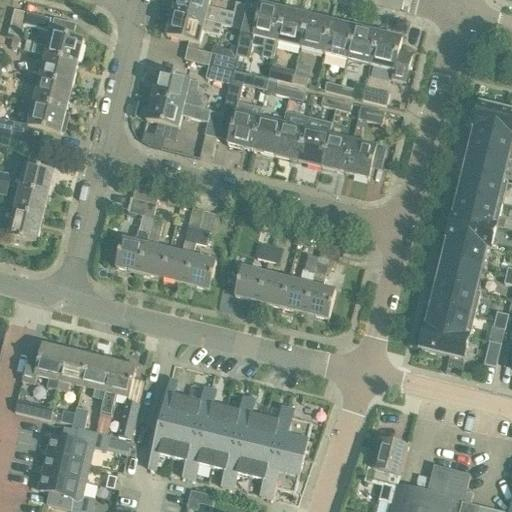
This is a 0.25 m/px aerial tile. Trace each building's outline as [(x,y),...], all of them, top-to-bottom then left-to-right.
[(219,14),(208,11),(210,0),(175,0),(172,14),(232,28),(243,31),(249,6),(236,3),(233,15),(219,11),(219,14)] [(239,50),(237,58),(250,61),(253,47),(264,50),(262,59),(273,61),(277,45),(284,13),(262,7),(261,7),(258,17),(247,14),(243,31),(239,49),(239,50)] [(8,40),(13,41),(15,36),(23,38),(25,27),(24,26),(27,14),(15,11),(9,34),(10,34),(8,40)] [(307,18),(284,13),(277,45),(299,51),(307,18)] [(51,20),(27,14),(24,26),(25,27),(48,32),(51,20)] [(232,30),(232,28),(172,14),(166,38),(199,46),(202,34),(220,38),(222,28),(232,30)] [(299,51),(323,57),(331,23),(307,18),(299,51)] [(32,55),(46,58),(79,67),(85,43),(74,40),(77,28),(55,22),(49,49),(35,45),(32,55)] [(323,57),(346,62),(354,29),(331,23),(323,57)] [(346,62),(370,68),(378,35),(354,29),(346,62)] [(412,58),(399,55),(402,41),(378,35),(370,68),(393,73),(391,81),(405,85),(412,58)] [(15,36),(13,41),(11,49),(19,51),(23,38),(15,36)] [(233,74),(239,50),(239,49),(232,48),(230,52),(213,48),(212,56),(211,56),(209,68),(233,74)] [(46,58),(41,82),(74,90),(79,67),(46,58)] [(278,83),(291,86),(293,76),(295,77),(296,73),(272,67),(269,81),(278,83)] [(205,81),(230,87),(233,74),(209,68),(205,81)] [(157,74),(151,99),(184,107),(184,106),(203,111),(206,99),(196,96),(199,84),(190,82),(157,74)] [(233,74),(230,87),(227,98),(240,102),(246,77),(233,74)] [(291,86),(305,90),(308,80),(295,77),(293,76),(291,86)] [(273,96),(288,100),(290,91),(278,88),(279,85),(278,85),(278,83),(269,81),(266,94),(274,96),(273,96)] [(41,82),(35,106),(68,114),(74,90),(41,82)] [(324,94),(338,97),(340,88),(326,84),(324,94)] [(338,97),(351,101),(354,91),(340,88),(338,97)] [(361,103),(386,109),(389,96),(364,90),(361,103)] [(290,91),(288,100),(290,100),(304,104),(306,96),(306,95),(290,91)] [(227,98),(223,116),(234,119),(235,115),(237,115),(239,105),(240,102),(227,98)] [(211,113),(184,106),(184,107),(151,99),(145,123),(158,126),(166,128),(168,128),(178,131),(181,117),(207,124),(204,137),(216,140),(222,117),(211,114),(211,113)] [(320,108),(335,111),(337,103),(322,100),(320,108)] [(348,114),(350,106),(337,103),(335,111),(348,114)] [(234,119),(227,148),(251,154),(259,120),(260,121),(263,111),(239,105),(237,115),(235,115),(234,119)] [(35,106),(29,129),(62,137),(63,136),(65,137),(69,123),(66,122),(68,114),(35,106)] [(511,114),(480,107),(475,130),(511,138),(511,114)] [(381,127),(384,115),(360,109),(357,121),(381,127)] [(281,126),(273,159),(298,165),(306,132),(308,120),(297,118),(294,129),(281,126)] [(14,124),(0,120),(0,133),(11,136),(25,140),(28,129),(14,125),(14,124)] [(251,154),(273,159),(281,126),(260,121),(259,120),(251,154)] [(158,126),(155,136),(166,139),(168,128),(166,128),(158,126)] [(511,138),(475,130),(474,130),(475,131),(470,153),(508,162),(511,163),(511,138)] [(298,165),(321,171),(329,137),(306,132),(298,165)] [(0,146),(8,148),(11,136),(0,133),(0,146)] [(321,171),(343,176),(352,143),(329,137),(321,171)] [(368,182),(376,148),(352,143),(343,176),(368,182)] [(508,162),(470,153),(465,173),(503,182),(508,162)] [(30,156),(27,168),(46,173),(49,160),(30,156)] [(27,168),(18,166),(15,179),(11,178),(8,188),(21,191),(21,192),(49,198),(51,189),(54,190),(57,177),(54,176),(54,175),(46,173),(27,168)] [(503,182),(465,173),(459,196),(502,206),(508,184),(503,182)] [(0,175),(0,186),(8,188),(11,178),(0,175)] [(0,197),(6,199),(8,188),(0,186),(0,197)] [(21,192),(15,214),(43,221),(49,198),(21,192)] [(502,206),(459,196),(454,217),(453,217),(453,218),(504,230),(506,222),(499,220),(502,206)] [(123,242),(116,270),(140,276),(154,221),(156,211),(132,205),(129,215),(143,218),(137,245),(123,242)] [(0,210),(0,220),(1,221),(0,223),(0,236),(9,239),(8,244),(20,246),(21,242),(37,246),(43,221),(15,214),(0,210)] [(193,210),(182,256),(170,253),(163,281),(186,287),(193,259),(196,247),(200,232),(204,213),(193,210)] [(504,230),(453,218),(448,240),(491,251),(496,229),(497,230),(497,229),(504,231),(504,230)] [(154,221),(140,276),(163,281),(170,253),(158,250),(164,223),(154,221)] [(200,232),(196,247),(206,249),(210,234),(200,232)] [(491,251),(448,240),(447,241),(448,242),(443,263),(481,272),(487,251),(490,252),(491,251)] [(258,262),(269,265),(272,248),(262,246),(258,262)] [(269,265),(279,267),(283,251),(272,248),(269,265)] [(336,294),(323,290),(329,263),(338,265),(340,253),(322,248),(319,260),(315,277),(313,288),(305,317),(329,322),(336,294)] [(315,277),(319,260),(308,258),(305,274),(315,277)] [(217,265),(193,259),(186,287),(210,293),(217,265)] [(481,272),(443,263),(438,285),(481,295),(476,293),(481,272)] [(236,299),(260,305),(267,277),(243,271),(236,299)] [(260,305),(282,311),(290,282),(267,277),(260,305)] [(282,311),(305,317),(313,288),(290,282),(282,311)] [(481,295),(438,285),(432,307),(475,318),(481,295)] [(475,318),(432,307),(427,328),(426,328),(426,329),(470,340),(475,318)] [(497,314),(495,322),(507,325),(509,317),(497,314)] [(507,325),(495,322),(493,330),(505,333),(507,325)] [(426,329),(420,352),(464,362),(469,340),(470,340),(426,329)] [(35,386),(37,377),(49,380),(47,390),(58,392),(67,354),(58,352),(59,347),(46,344),(45,348),(44,348),(41,359),(29,356),(23,383),(35,386)] [(501,347),(490,344),(484,368),(496,370),(501,347)] [(90,360),(67,354),(58,392),(68,395),(71,386),(83,389),(90,360)] [(113,365),(90,360),(83,389),(96,392),(106,395),(113,365)] [(137,371),(136,371),(138,366),(124,363),(123,368),(113,365),(106,395),(96,392),(94,400),(104,402),(100,417),(112,419),(117,397),(130,400),(137,371)] [(171,382),(160,427),(181,432),(188,403),(174,399),(178,384),(171,382)] [(188,403),(181,432),(200,437),(211,392),(205,391),(201,406),(188,403)] [(217,393),(211,392),(201,436),(220,441),(227,412),(213,409),(217,393)] [(227,412),(220,441),(239,446),(250,402),(244,400),(240,415),(227,412)] [(256,403),(250,402),(239,446),(259,451),(266,422),(252,418),(256,403)] [(137,420),(137,419),(140,407),(127,404),(124,416),(125,416),(119,439),(132,443),(137,420)] [(278,456),(289,411),(283,409),(279,425),(266,422),(259,451),(278,456)] [(73,427),(72,432),(78,433),(79,431),(84,433),(89,413),(77,410),(76,416),(73,427)] [(304,462),(312,427),(292,422),(294,412),(289,411),(278,456),(304,462)] [(64,413),(61,424),(73,427),(76,416),(64,413)] [(160,427),(149,472),(156,473),(160,458),(174,461),(181,432),(160,427)] [(52,438),(47,458),(90,468),(94,451),(106,454),(110,439),(79,431),(78,433),(72,432),(66,430),(63,441),(52,438)] [(181,432),(174,461),(187,464),(183,480),(189,481),(200,437),(181,432)] [(220,441),(201,436),(189,481),(195,483),(199,467),(212,471),(220,441)] [(239,446),(220,441),(212,471),(226,474),(222,489),(228,491),(239,446)] [(396,507),(401,490),(398,489),(408,450),(381,444),(374,472),(369,470),(366,484),(384,488),(380,503),(396,507)] [(239,446),(228,491),(234,492),(238,477),(251,480),(259,451),(239,446)] [(267,500),(278,456),(259,451),(251,480),(265,483),(261,499),(267,500)] [(295,497),(304,462),(278,456),(267,500),(273,502),(275,492),(295,497)] [(86,485),(90,468),(47,458),(43,475),(86,485)] [(470,477),(435,469),(427,496),(401,490),(396,507),(395,511),(490,511),(471,507),(474,496),(466,494),(470,477)] [(83,500),(86,485),(43,475),(39,492),(51,495),(48,508),(66,511),(92,511),(95,503),(83,500)] [(106,490),(114,492),(117,480),(109,478),(106,490)] [(192,493),(188,509),(198,511),(202,495),(192,493)]
